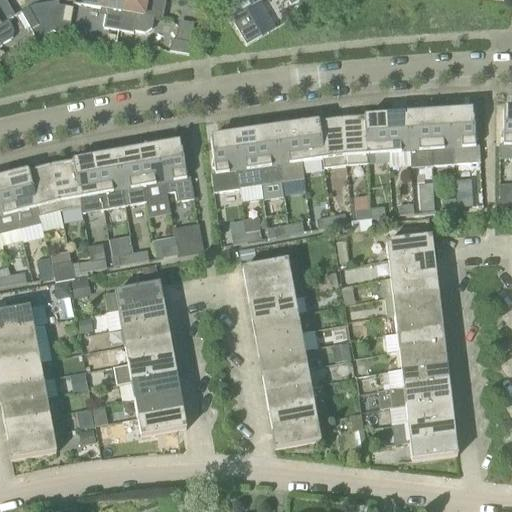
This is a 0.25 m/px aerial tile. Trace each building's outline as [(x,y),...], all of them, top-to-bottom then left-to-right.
[(2,0),(0,1),(0,49),(2,49),(1,48),(11,42),(14,33),(8,23),(15,19),(4,0),(2,0)] [(81,0),(80,7),(101,11),(105,17),(103,30),(118,33),(123,0),(81,0)] [(151,31),(153,20),(162,21),(165,0),(123,0),(118,33),(133,36),(133,33),(144,36),(151,31)] [(285,0),(290,8),(303,0),(239,0),(242,5),(247,2),(250,9),(265,0),(285,0)] [(68,36),(70,25),(73,9),(64,8),(62,23),(50,25),(51,33),(68,36)] [(20,15),(31,32),(37,42),(51,33),(50,25),(38,27),(30,14),(28,10),(20,15)] [(261,38),(253,24),(245,11),(230,20),(246,47),(261,38)] [(190,44),(176,42),(172,41),(169,54),(188,57),(190,44)] [(511,112),(502,112),(502,149),(511,148),(511,112)] [(450,116),(452,152),(475,150),(472,114),(450,116)] [(450,116),(428,117),(431,153),(432,167),(453,166),(452,152),(450,116)] [(407,119),(409,155),(431,153),(428,117),(407,119)] [(385,120),(388,156),(409,155),(407,119),(385,120)] [(388,156),(385,120),(364,121),(367,167),(388,166),(388,156)] [(364,121),(341,123),(345,168),(367,167),(364,121)] [(323,172),(345,168),(341,123),(318,126),(322,162),(323,172)] [(318,126),(296,129),(301,165),(322,162),(318,126)] [(275,132),(282,185),(304,182),(301,165),(296,129),(275,132)] [(253,135),(261,188),(282,185),(275,132),(253,135)] [(239,191),(261,188),(253,135),(232,138),(239,191)] [(210,142),(215,176),(210,177),(213,196),(239,193),(239,191),(232,138),(210,142)] [(190,180),(186,181),(180,146),(158,150),(165,197),(174,195),(176,205),(194,202),(190,180)] [(158,150),(136,154),(145,205),(166,202),(165,197),(158,150)] [(115,158),(124,209),(145,205),(136,154),(115,158)] [(94,162),(100,197),(103,213),(124,209),(115,158),(94,162)] [(72,165),(80,201),(100,197),(94,162),(72,165)] [(72,165),(50,169),(59,214),(81,210),(80,201),(72,165)] [(59,214),(50,169),(27,175),(39,227),(42,235),(63,230),(59,214)] [(27,175),(6,181),(20,232),(39,227),(27,175)] [(0,182),(0,237),(20,232),(6,181),(0,182)] [(455,202),(456,211),(471,210),(471,201),(455,202)] [(456,211),(455,202),(441,204),(442,214),(456,212),(456,211)] [(434,215),(433,205),(420,206),(421,216),(434,215)] [(399,219),(413,217),(412,208),(398,209),(399,219)] [(384,211),(369,213),(370,222),(385,221),(384,211)] [(356,224),(370,222),(369,213),(355,214),(356,224)] [(344,217),(330,220),(332,230),(346,227),(344,217)] [(318,232),(332,230),(330,220),(316,223),(318,232)] [(261,243),(259,233),(258,223),(243,225),(245,236),(247,245),(261,243)] [(247,245),(245,236),(242,224),(228,226),(231,238),(233,248),(247,245)] [(287,228),(289,238),(303,235),(302,225),(287,228)] [(275,240),(289,238),(287,228),(273,231),(275,240)] [(173,233),(174,240),(177,258),(191,256),(203,254),(202,244),(190,246),(187,231),(173,233)] [(163,261),(177,258),(174,240),(152,243),(155,262),(163,261)] [(435,278),(430,240),(385,246),(389,283),(435,278)] [(338,255),(348,253),(346,242),(337,244),(338,255)] [(254,251),(239,254),(241,264),(255,261),(254,251)] [(350,268),(348,253),(338,255),(340,269),(350,268)] [(147,254),(132,256),(134,266),(149,263),(147,254)] [(50,262),(54,281),(54,287),(74,282),(68,255),(49,258),(50,262)] [(120,269),(134,266),(132,256),(118,259),(120,269)] [(39,284),(54,281),(50,262),(36,264),(39,284)] [(105,262),(90,264),(92,274),(106,271),(105,262)] [(92,274),(90,264),(76,267),(78,276),(92,274)] [(286,264),(241,272),(245,290),(290,282),(286,264)] [(157,279),(155,269),(142,272),(144,281),(157,279)] [(24,276),(10,279),(12,288),(26,286),(24,276)] [(435,278),(389,283),(381,284),(383,302),(437,296),(435,278)] [(0,290),(12,288),(10,279),(0,280),(0,290)] [(86,282),(70,285),(74,302),(90,298),(86,282)] [(248,309),(293,300),(290,282),(245,290),(248,309)] [(68,285),(54,287),(56,302),(71,299),(68,285)] [(108,316),(117,314),(162,306),(159,288),(104,298),(108,316)] [(385,320),(394,319),(439,314),(437,296),(383,302),(385,320)] [(252,327),(297,319),(293,300),(248,309),(252,327)] [(165,323),(162,306),(117,314),(120,331),(165,323)] [(29,311),(0,316),(0,335),(32,330),(29,311)] [(441,333),(439,314),(394,319),(396,337),(441,333)] [(255,345),(300,337),(297,319),(252,327),(255,345)] [(91,335),(89,321),(77,323),(80,337),(91,335)] [(169,342),(165,323),(120,331),(124,350),(169,342)] [(74,328),(64,330),(65,339),(76,337),(74,328)] [(0,352),(35,346),(32,330),(0,335),(0,352)] [(398,356),(444,351),(441,333),(396,337),(398,356)] [(258,362),(303,355),(300,337),(255,345),(258,362)] [(172,360),(169,342),(124,350),(127,368),(172,360)] [(0,371),(39,365),(35,346),(0,352),(0,371)] [(348,346),(331,349),(334,366),(351,362),(348,346)] [(400,374),(446,369),(444,351),(398,356),(400,374)] [(261,381),(306,373),(303,355),(258,362),(261,381)] [(130,386),(175,378),(172,360),(127,368),(113,371),(117,389),(130,386)] [(0,391),(42,384),(39,365),(0,371),(0,391)] [(448,387),(446,369),(400,374),(403,393),(448,387)] [(265,399),(310,391),(306,373),(261,381),(265,399)] [(84,376),(72,378),(75,394),(87,392),(84,376)] [(133,404),(179,396),(175,378),(130,386),(133,404)] [(0,407),(0,410),(45,402),(42,384),(0,391),(0,407)] [(405,410),(450,405),(448,387),(403,393),(390,392),(392,411),(405,410)] [(268,416),(313,409),(310,391),(265,399),(268,416)] [(182,414),(179,396),(133,404),(137,422),(182,414)] [(4,428),(49,419),(45,402),(0,410),(4,428)] [(405,410),(407,428),(452,422),(450,405),(405,410)] [(271,434),(316,426),(313,409),(268,416),(271,434)] [(93,429),(90,413),(76,415),(79,432),(93,429)] [(140,441),(185,432),(182,414),(137,422),(140,441)] [(356,452),(366,450),(361,418),(350,420),(356,452)] [(52,438),(49,419),(4,428),(7,446),(52,438)] [(452,422),(407,428),(409,446),(454,441),(452,422)] [(271,434),(275,453),(320,445),(316,426),(271,434)] [(80,448),(95,445),(93,433),(78,435),(80,448)] [(7,446),(10,464),(55,456),(52,438),(7,446)] [(411,464),(457,459),(454,441),(409,446),(411,464)]
